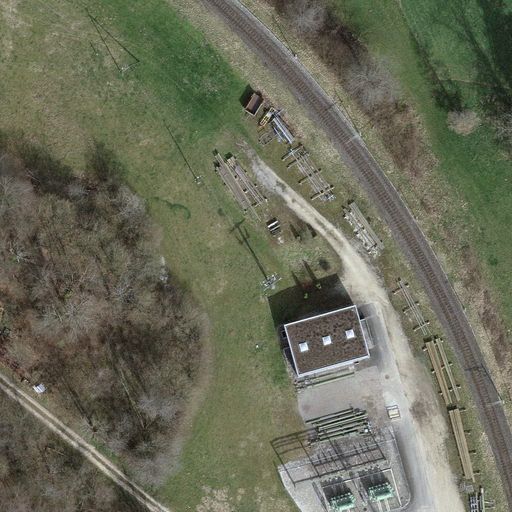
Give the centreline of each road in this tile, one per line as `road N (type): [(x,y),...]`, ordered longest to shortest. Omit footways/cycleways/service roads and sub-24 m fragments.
road 1 (track): [(257,167),(333,232),(392,315),(450,511)]
road 2 (track): [(159,511),(0,385)]
